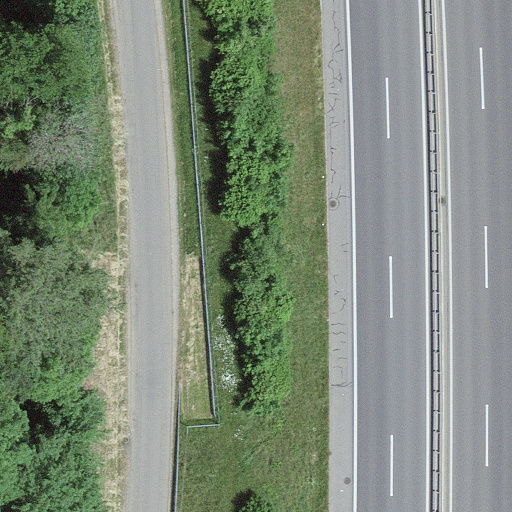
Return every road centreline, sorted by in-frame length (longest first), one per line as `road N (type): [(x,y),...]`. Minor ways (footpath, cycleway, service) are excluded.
road 1 (unclassified): [(133,0),(151,317),(148,511)]
road 2 (motorway): [(479,511),(473,0)]
road 3 (motorway): [(378,0),(383,511)]
